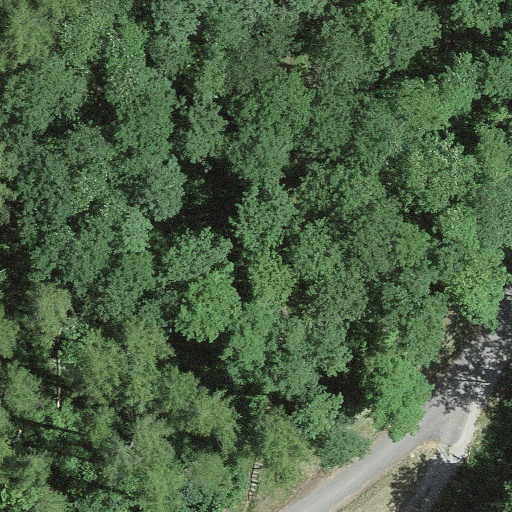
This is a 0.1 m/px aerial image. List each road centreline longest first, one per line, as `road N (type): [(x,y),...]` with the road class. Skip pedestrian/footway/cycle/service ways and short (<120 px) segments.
road 1 (residential): [(466,394),(325,511)]
road 2 (residential): [(466,394),(425,511)]
